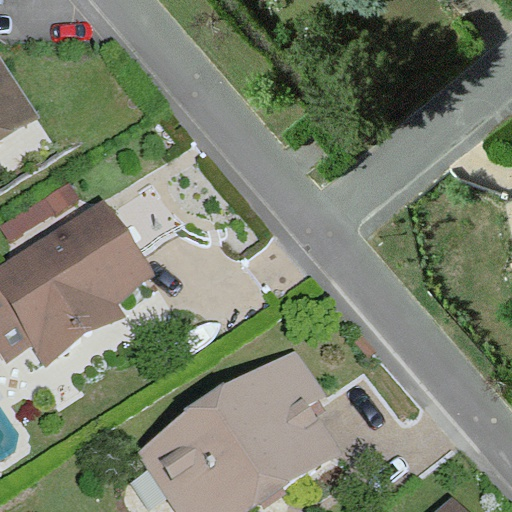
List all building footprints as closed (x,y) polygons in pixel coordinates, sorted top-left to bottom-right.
[(0,132),(22,118),(0,85),(0,132)] [(0,148),(29,130),(22,118),(0,132),(0,148)] [(11,226),(18,238),(87,197),(79,184),(11,226)] [(157,187),(4,281),(43,345),(54,362),(87,341),(78,326),(111,306),(147,283),(134,261),(185,229),(157,187)] [(0,340),(13,363),(43,345),(4,281),(0,284),(0,340)] [(78,326),(87,341),(119,322),(111,306),(78,326)] [(225,422),(158,465),(188,511),(227,511),(250,498),(257,507),(286,489),(288,493),(335,463),(306,417),(323,406),(297,368),(221,416),(225,422)]
